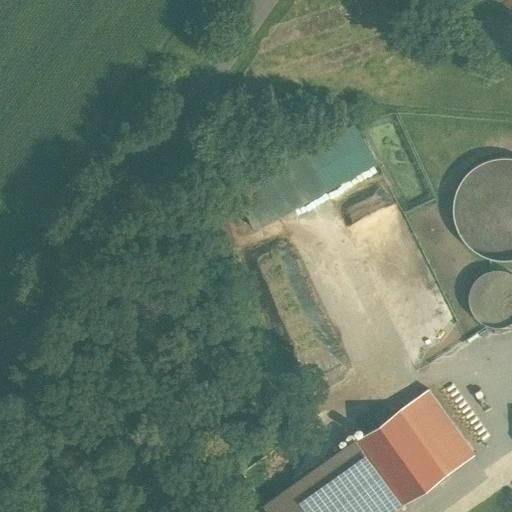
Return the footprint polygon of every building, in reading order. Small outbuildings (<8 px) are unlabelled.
[(511,25),(473,25),(473,45),(511,46),(511,25)] [(337,194),(317,156),(243,194),(263,232),(337,194)] [(266,384),(258,386),(262,397),(270,395),(266,384)] [(429,388),(359,438),(405,503),(476,453),(429,388)] [(359,438),(265,504),(270,511),(391,511),(403,504),(405,503),(359,438)]
